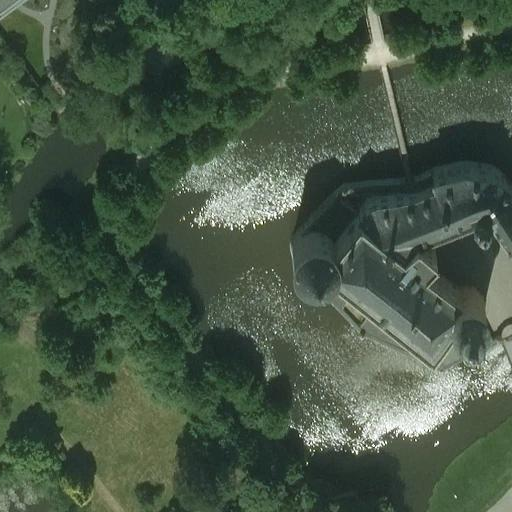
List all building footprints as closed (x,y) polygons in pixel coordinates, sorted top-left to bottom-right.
[(332,262),(392,309),(430,339),(452,309),(451,307),(450,305),(449,302),(449,300),(449,299),(449,296),(449,293),(450,291),(451,288),(452,287),(454,285),(456,284),(458,283),(458,282),(423,256),(434,244),(418,230),(420,229),(444,219),(472,207),(472,212),(477,215),(482,215),(488,211),(489,212),(511,247),(511,246),(511,183),(505,176),(498,171),(490,165),(484,164),(462,161),(434,167),(431,169),(436,178),(415,186),(373,190),(367,194),(356,207),(334,235),(334,236),(335,238),(336,240),(337,242),(337,245),(337,247),(337,251),(336,253),(336,255),(335,258),(333,260),(332,262)] [(306,222),(301,227),(299,229),(301,228),(303,227),(305,226),(307,225),(309,225),(311,224),(314,224),(315,224),(317,224),(320,225),(323,226),(325,227),(326,228),(328,229),(330,230),(331,232),(333,233),(334,235),(356,207),(336,191),(332,194),(306,222)] [(299,229),(297,231),(295,234),(293,236),(293,238),(292,240),(291,243),(291,245),(290,248),(291,250),(291,253),(292,256),(293,258),(294,260),(295,262),(297,264),(299,266),(301,267),(304,269),(307,270),(311,271),(314,271),(316,271),(319,270),(321,269),(323,269),(325,268),(328,266),(330,264),(332,262),(333,260),(335,258),(336,255),(336,253),(337,251),(337,247),(337,245),(337,242),(336,240),(335,238),(334,236),(334,235),(333,233),(331,232),(330,230),(328,229),(326,228),(325,227),(323,226),(320,225),(317,224),(315,224),(314,224),(311,224),(309,225),(307,225),(305,226),(303,227),(301,228),(299,229)] [(299,266),(361,329),(372,334),(392,309),(332,262),(330,264),(328,266),(325,268),(323,269),(321,269),(319,270),(316,271),(314,271),(311,271),(307,270),(304,269),(301,267),(299,266)] [(460,282),(458,282),(458,283),(456,284),(454,285),(452,287),(451,288),(450,291),(449,293),(449,296),(449,299),(449,300),(449,302),(450,305),(451,307),(452,309),(454,310),(455,311),(456,312),(457,313),(458,313),(460,314),(461,314),(463,315),(464,315),(466,315),(467,315),(469,315),(470,315),(472,314),(473,314),(475,313),(476,312),(477,311),(478,310),(479,309),(480,308),(481,307),(482,305),(482,303),(483,302),(483,300),(483,299),(483,297),(483,296),(483,295),(483,293),(482,292),(482,290),(481,289),(480,288),(479,286),(478,285),(477,284),(476,283),(474,283),(473,282),(472,281),(470,281),(469,281),(467,281),(466,280),(464,281),(463,281),(461,281),(460,282)] [(451,336),(416,355),(440,366),(493,337),(486,323),(454,340),(451,336)]
